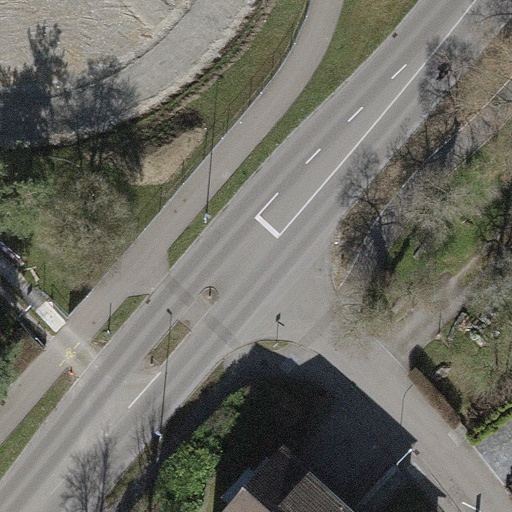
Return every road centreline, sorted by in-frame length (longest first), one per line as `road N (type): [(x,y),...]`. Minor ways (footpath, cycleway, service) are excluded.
road 1 (residential): [(244,259),(429,450),(474,511)]
road 2 (secondary): [(463,0),(244,259)]
road 3 (secondary): [(244,259),(32,511)]
